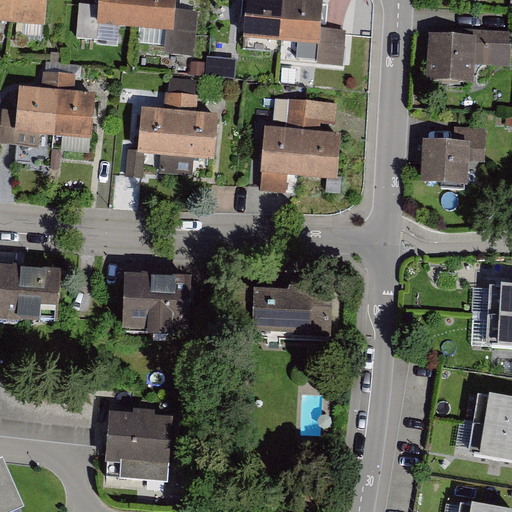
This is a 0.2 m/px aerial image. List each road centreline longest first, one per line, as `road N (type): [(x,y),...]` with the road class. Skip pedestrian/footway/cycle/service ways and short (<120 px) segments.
road 1 (residential): [(383,242),(0,226)]
road 2 (residential): [(383,242),(382,362),(360,511)]
road 3 (residential): [(400,0),(383,242)]
road 4 (residential): [(0,449),(66,461),(89,511)]
